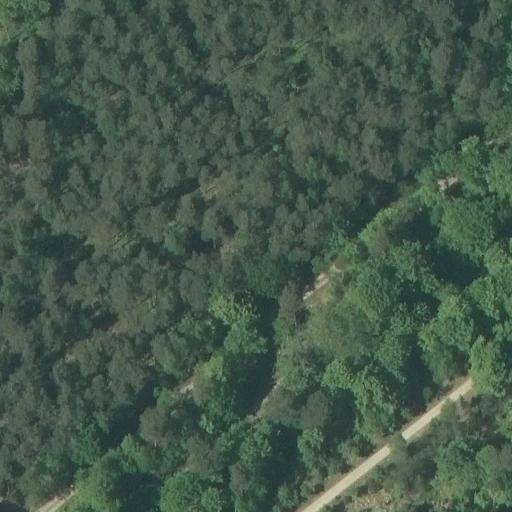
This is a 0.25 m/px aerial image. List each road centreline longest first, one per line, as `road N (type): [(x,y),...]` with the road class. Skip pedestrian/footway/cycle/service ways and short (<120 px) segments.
road 1 (track): [(511,142),(60,511)]
road 2 (track): [(511,212),(129,511)]
